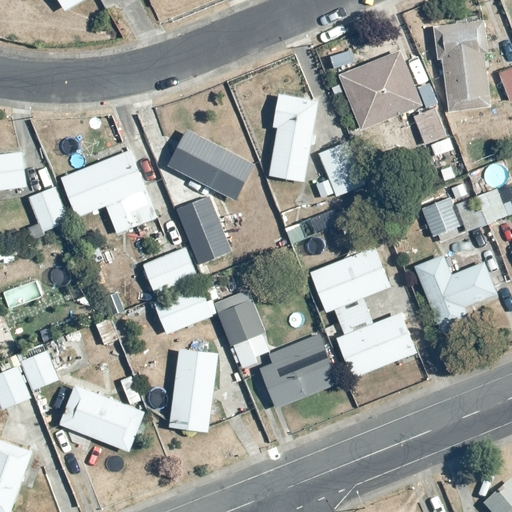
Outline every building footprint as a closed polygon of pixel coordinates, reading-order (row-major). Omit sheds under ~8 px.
[(497,92),(485,0),(441,0),(453,97),(497,92)] [(426,83),(403,25),(342,49),(365,107),(426,83)] [(281,64),(269,143),(316,150),(328,71),(281,64)] [(511,99),(511,67),(498,73),(510,101),(511,99)] [(236,174),(257,137),(192,100),(171,137),(236,174)] [(438,107),(413,117),(425,145),(429,144),(435,158),(455,149),(438,107)] [(160,182),(134,120),(63,150),(89,212),(160,182)] [(0,123),(0,155),(29,152),(26,121),(0,123)] [(352,140),(320,153),(328,173),(314,179),(321,199),(334,194),(335,197),(369,184),(352,140)] [(490,176),(472,183),(487,223),(511,213),(511,195),(509,188),(496,192),(490,176)] [(69,221),(56,185),(29,195),(42,231),(69,221)] [(232,251),(210,193),(176,206),(198,264),(232,251)] [(197,276),(174,215),(160,220),(172,251),(142,263),(154,292),(197,276)] [(382,217),(311,243),(351,350),(422,324),(382,217)] [(504,232),(428,229),(425,292),(501,295),(504,232)] [(255,337),(272,378),(343,351),(327,309),(255,337)] [(109,318),(94,325),(105,348),(120,341),(109,318)] [(208,405),(218,323),(178,318),(169,400),(208,405)] [(59,379),(47,348),(21,359),(33,389),(59,379)] [(79,357),(64,393),(132,421),(147,385),(79,357)] [(31,397),(17,362),(0,369),(0,405),(1,409),(31,397)] [(0,482),(15,488),(37,426),(0,412),(0,482)] [(439,511),(432,493),(385,511),(439,511)] [(511,511),(511,495),(493,511),(511,511)]
